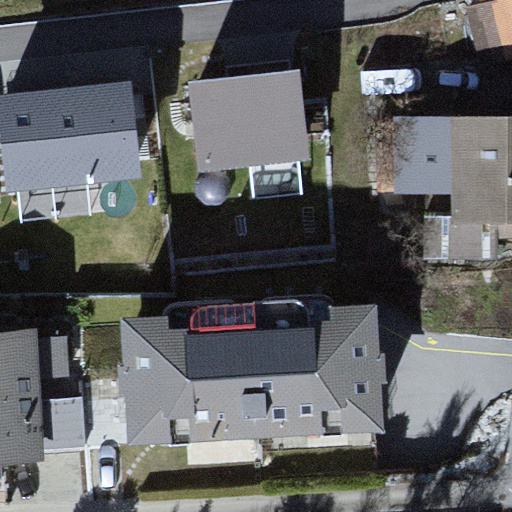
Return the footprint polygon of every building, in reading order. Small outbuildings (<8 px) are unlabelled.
[(511,0),(505,0),(503,1),(511,32),(511,0)] [(308,82),(198,87),(202,172),(312,166),(308,82)] [(5,96),(9,188),(147,183),(144,90),(5,96)] [(511,116),(447,117),(447,233),(511,232),(511,116)] [(25,196),(28,218),(101,206),(97,184),(25,196)] [(384,309),(122,317),(125,448),(388,441),(384,309)] [(74,334),(0,336),(0,474),(78,472),(74,334)]
